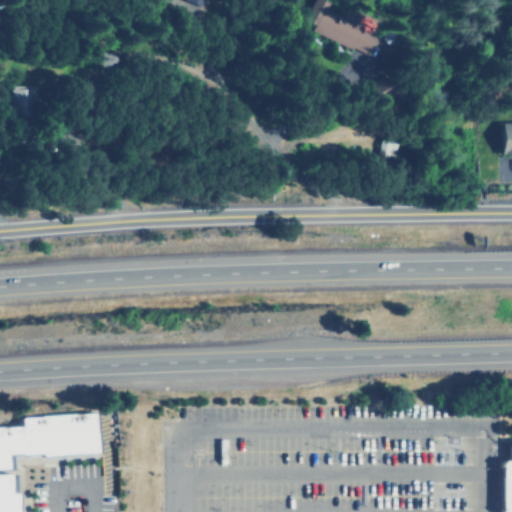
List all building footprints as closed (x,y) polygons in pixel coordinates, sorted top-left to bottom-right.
[(368,55),(378,33),(340,17),(340,15),(325,9),(327,3),(319,0),(310,0),(303,20),(313,24),(310,30),(368,55)] [(11,113),(28,114),(29,85),(11,85),(11,113)] [(511,121),(496,121),(496,155),(511,155),(511,121)] [(0,424),(15,424),(15,418),(87,414),(90,451),(5,456),(6,467),(0,467),(0,424)] [(503,444),(511,443),(511,511),(493,511),(493,466),(493,461),(503,461),(503,444)] [(0,511),(0,473),(9,473),(9,493),(14,493),(14,511),(0,511)]
